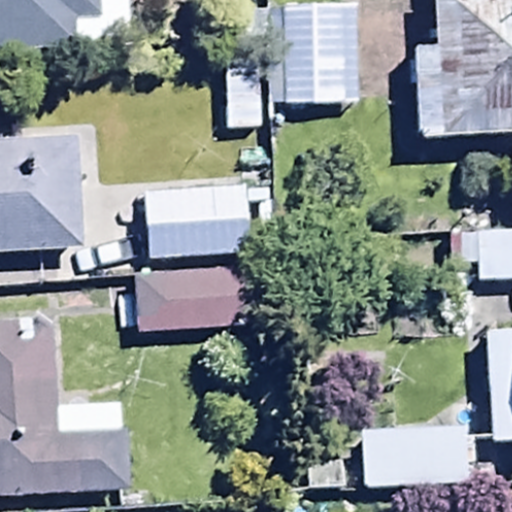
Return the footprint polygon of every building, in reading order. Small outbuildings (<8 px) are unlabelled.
[(0,0),(0,57),(69,55),(68,43),(129,41),(127,0),(0,0)] [(345,0),(268,0),(269,64),(346,63),(345,0)] [(255,61),(220,63),(224,138),(258,136),(255,61)] [(0,219),(74,216),(69,105),(0,108),(0,219)] [(248,218),(246,150),(134,153),(136,222),(248,218)] [(122,292),(246,291),(246,233),(122,234),(122,292)] [(511,446),(511,235),(457,240),(461,290),(511,285),(511,331),(483,335),(492,448),(511,446)] [(0,500),(124,494),(119,406),(52,409),(47,320),(0,322),(0,500)] [(355,445),(457,439),(453,370),(351,377),(355,445)] [(437,511),(384,495),(378,511),(437,511)]
